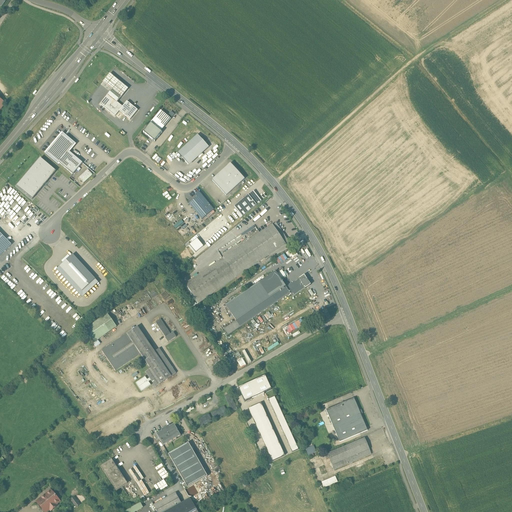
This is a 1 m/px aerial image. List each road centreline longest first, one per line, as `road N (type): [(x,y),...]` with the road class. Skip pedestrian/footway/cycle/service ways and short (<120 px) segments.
road 1 (track): [(499,0),(417,53),(274,182)]
road 2 (unclassified): [(235,142),(185,188),(138,153),(125,153),(49,232)]
road 3 (unclassified): [(346,311),(140,432)]
road 4 (tertiary): [(424,511),(346,311)]
road 5 (tertiary): [(346,311),(304,224),(235,142)]
road 6 (tertiary): [(235,142),(97,34)]
road 7 (secondary): [(0,151),(97,34)]
road 8 (unknown): [(63,248),(52,266),(80,300),(89,300),(105,281),(69,245)]
